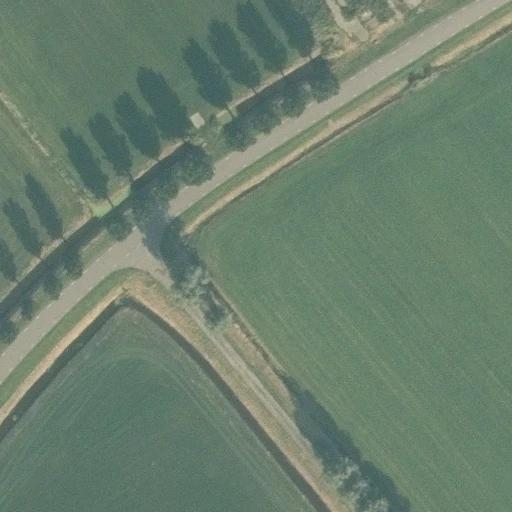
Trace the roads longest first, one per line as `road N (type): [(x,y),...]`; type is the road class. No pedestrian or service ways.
road 1 (tertiary): [(130,240),(227,167),(492,0)]
road 2 (unclassified): [(352,511),(130,240)]
road 3 (tertiary): [(0,375),(130,240)]
